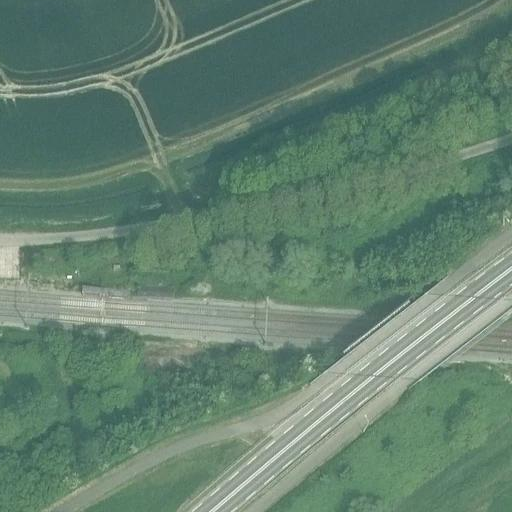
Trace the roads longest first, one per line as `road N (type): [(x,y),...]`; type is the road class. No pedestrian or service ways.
road 1 (unclassified): [(511,132),(314,192),(187,220),(0,242)]
road 2 (secondary): [(210,511),(511,269)]
